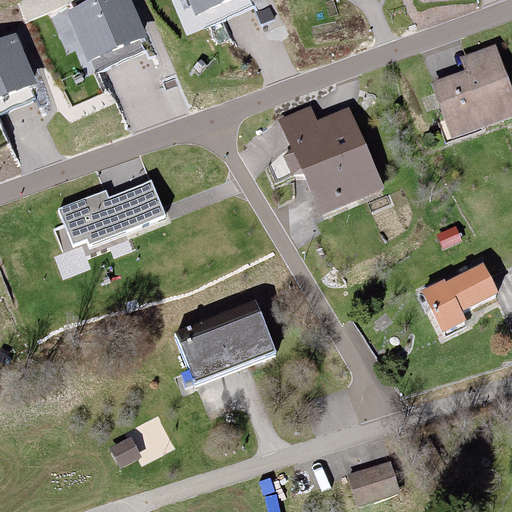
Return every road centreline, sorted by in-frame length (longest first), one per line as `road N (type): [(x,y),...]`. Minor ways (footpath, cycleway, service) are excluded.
road 1 (residential): [(0,195),(511,9)]
road 2 (residential): [(143,499),(511,386)]
